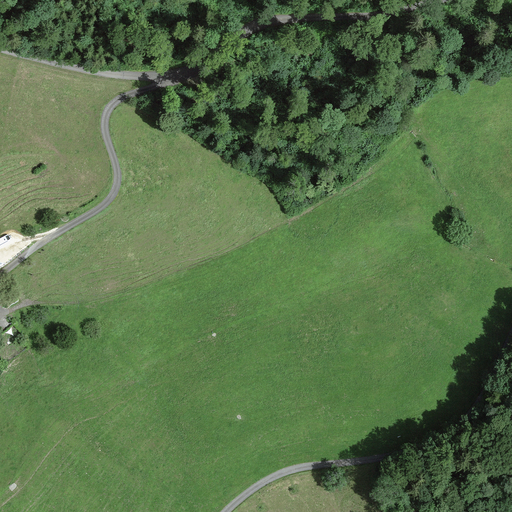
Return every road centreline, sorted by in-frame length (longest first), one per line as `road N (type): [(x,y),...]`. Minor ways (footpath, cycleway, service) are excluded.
road 1 (unclassified): [(0,43),(150,84),(195,69),(263,21),(391,13),(444,0)]
road 2 (unclassified): [(511,332),(478,403),(449,432),(399,454),(290,469),(225,511)]
road 3 (track): [(150,84),(107,111),(117,177),(111,198),(0,274)]
